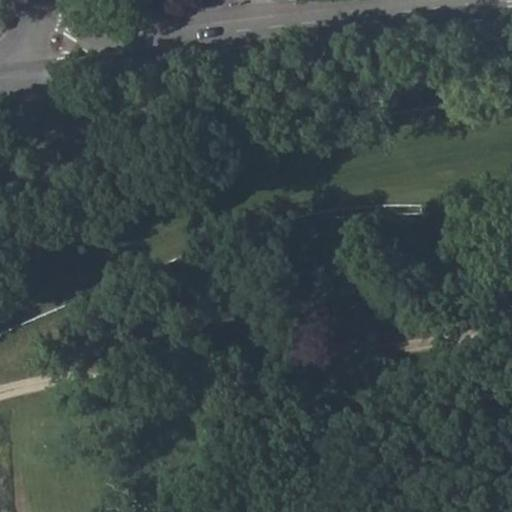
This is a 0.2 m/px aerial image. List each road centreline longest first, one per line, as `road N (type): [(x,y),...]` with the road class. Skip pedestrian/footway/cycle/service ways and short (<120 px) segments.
road 1 (track): [(0,391),(22,381),(124,376),(511,303)]
road 2 (residential): [(29,40),(113,57),(456,8)]
